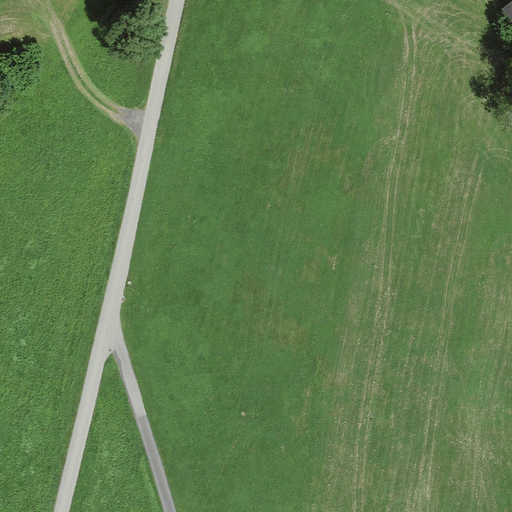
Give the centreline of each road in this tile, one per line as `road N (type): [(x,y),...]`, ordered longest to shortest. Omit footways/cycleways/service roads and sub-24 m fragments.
road 1 (unclassified): [(64,511),(177,0)]
road 2 (track): [(169,511),(108,318)]
